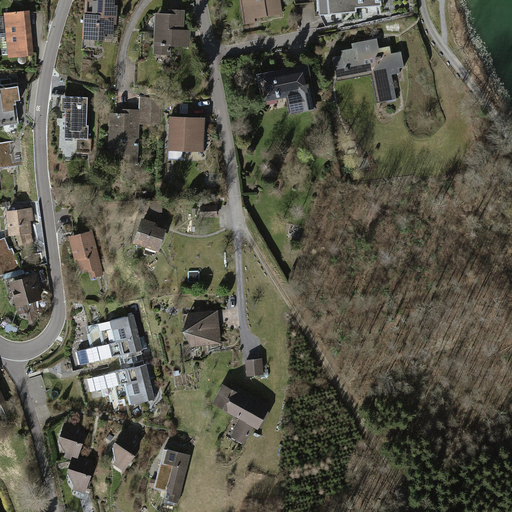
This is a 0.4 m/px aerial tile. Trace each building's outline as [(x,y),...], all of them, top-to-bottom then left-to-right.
[(117,26),(118,0),(85,0),(85,16),(83,16),(82,42),(105,42),(105,36),(114,36),(114,26),(117,26)] [(254,17),(282,13),(279,0),(242,0),(244,10),(253,9),(254,17)] [(352,12),(350,0),(318,0),(320,15),(352,12)] [(350,0),(352,12),(357,12),(356,8),(382,6),(381,0),(350,0)] [(182,10),(172,10),(172,14),(158,14),(157,54),(170,54),(170,45),(187,46),(187,36),(186,36),(186,31),(182,30),(182,10)] [(28,22),(28,12),(7,14),(8,33),(1,33),(1,35),(27,33),(26,22),(28,22)] [(27,33),(1,35),(1,37),(9,36),(10,55),(29,53),(27,33)] [(342,55),(332,57),(336,77),(374,69),(381,102),(396,99),(392,75),(400,73),(399,68),(404,67),(401,51),(391,53),(390,46),(379,48),(377,38),(352,43),(353,48),(341,50),(342,55)] [(308,66),(257,76),(262,103),(286,99),(289,116),(317,110),(308,66)] [(18,82),(0,84),(0,125),(19,123),(15,100),(20,100),(18,82)] [(64,138),(88,139),(88,125),(87,125),(88,97),(62,96),(61,110),(65,110),(64,138)] [(161,98),(144,97),(143,123),(160,124),(161,98)] [(123,114),(113,114),(112,152),(137,153),(137,137),(134,137),(135,110),(123,110),(123,114)] [(202,117),(169,116),(169,141),(167,141),(167,150),(204,151),(205,132),(201,132),(202,117)] [(19,140),(0,142),(0,167),(23,165),(19,140)] [(161,202),(151,202),(151,211),(161,211),(161,202)] [(216,206),(201,207),(201,216),(216,215),(216,206)] [(30,208),(8,211),(11,234),(30,232),(28,216),(31,216),(30,208)] [(153,223),(143,220),(136,241),(146,245),(146,247),(157,250),(164,230),(152,226),(153,223)] [(100,267),(91,232),(73,236),(81,269),(89,267),(89,269),(100,267)] [(9,250),(4,238),(0,239),(0,275),(21,270),(13,248),(9,250)] [(30,277),(29,271),(24,272),(25,274),(5,279),(10,297),(15,296),(17,304),(18,303),(21,313),(37,309),(37,298),(40,298),(34,276),(30,277)] [(194,313),(189,314),(190,326),(195,326),(196,344),(219,342),(217,329),(215,329),(215,324),(217,324),(216,310),(194,312),(194,313)] [(139,337),(134,314),(87,326),(92,347),(77,351),(80,364),(147,348),(144,336),(139,337)] [(261,359),(246,360),(247,375),(263,373),(261,359)] [(155,377),(151,362),(94,376),(97,390),(103,389),(105,396),(111,395),(112,401),(124,398),(126,405),(155,398),(150,378),(155,377)] [(224,386),(216,402),(257,425),(266,409),(224,386)] [(0,403),(3,402),(9,412),(14,409),(10,403),(9,402),(8,401),(4,401),(0,392),(0,403)] [(244,443),(253,427),(242,421),(233,437),(244,443)] [(73,457),(76,458),(81,443),(80,442),(82,436),(81,436),(82,433),(80,433),(81,430),(65,425),(63,431),(64,435),(62,441),(64,445),(68,446),(66,454),(73,457)] [(115,461),(125,468),(134,454),(133,454),(136,449),(135,448),(137,446),(135,445),(140,437),(137,435),(131,434),(129,437),(122,433),(119,438),(119,443),(116,448),(117,452),(120,454),(115,461)] [(177,502),(188,455),(171,450),(167,449),(164,448),(154,488),(167,491),(164,502),(174,505),(175,501),(177,502)] [(74,486),(85,490),(86,485),(89,486),(90,481),(88,480),(90,474),(89,474),(91,468),(90,468),(90,465),(88,464),(89,462),(76,458),(73,457),(71,463),(73,467),(71,473),(73,477),(77,478),(74,486)]
